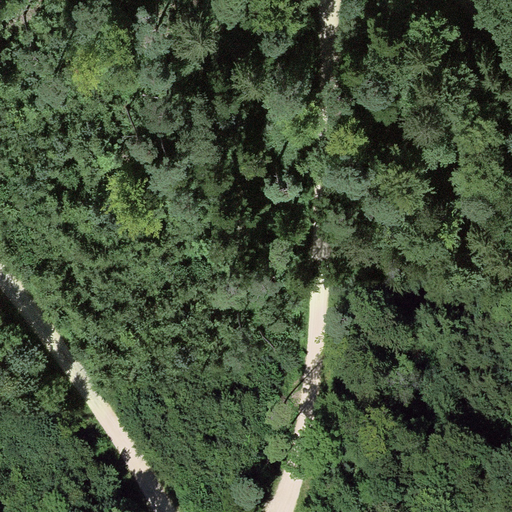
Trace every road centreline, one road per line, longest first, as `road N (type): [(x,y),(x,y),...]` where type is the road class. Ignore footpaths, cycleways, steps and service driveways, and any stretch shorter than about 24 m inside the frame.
road 1 (track): [(280,511),(297,475),(319,268),(325,0)]
road 2 (track): [(0,264),(171,511)]
